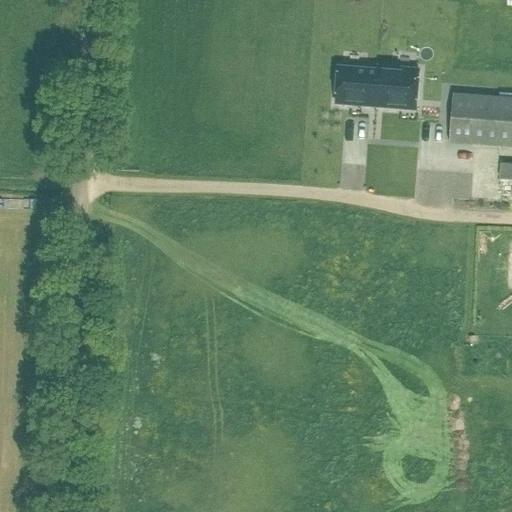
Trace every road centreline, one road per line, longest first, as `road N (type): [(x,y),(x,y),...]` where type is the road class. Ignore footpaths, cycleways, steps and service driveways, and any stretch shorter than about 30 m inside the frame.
road 1 (unclassified): [(66,511),(90,0)]
road 2 (track): [(81,183),(326,194),(414,215),(511,219)]
